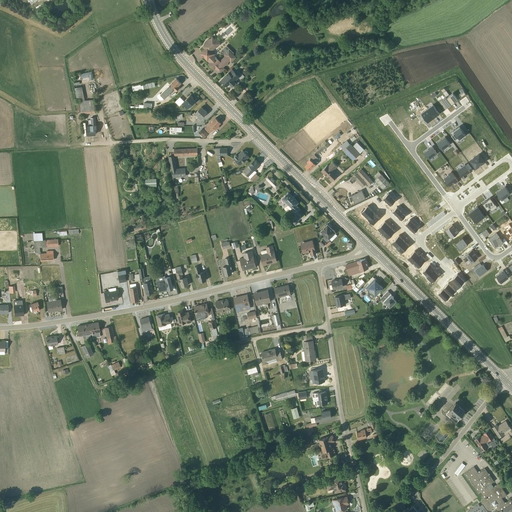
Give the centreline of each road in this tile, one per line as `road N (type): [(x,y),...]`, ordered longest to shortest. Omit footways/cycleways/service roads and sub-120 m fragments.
road 1 (residential): [(0,328),(132,310),(317,265)]
road 2 (track): [(233,343),(94,388),(65,320)]
road 3 (secondary): [(506,382),(368,246)]
road 4 (residential): [(328,325),(364,511)]
road 5 (unclassified): [(506,382),(388,511)]
road 6 (secondary): [(255,134),(170,45),(148,0)]
road 7 (unclassified): [(83,144),(255,134)]
road 8 (secondary): [(368,246),(255,134)]
